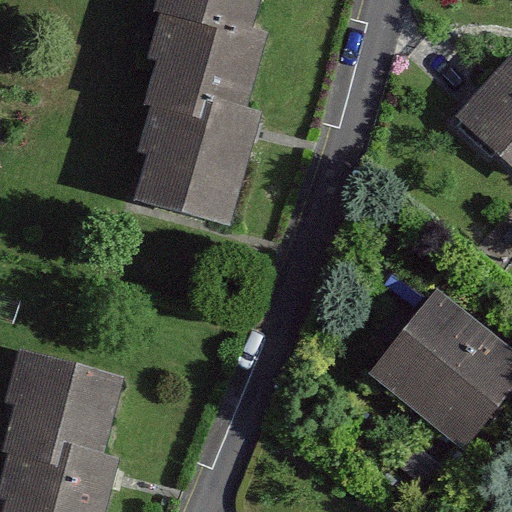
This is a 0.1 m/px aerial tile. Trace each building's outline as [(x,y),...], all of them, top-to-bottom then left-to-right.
[(160,0),(158,10),(250,33),(258,0),(160,0)] [(250,33),(158,10),(147,54),(159,57),(135,148),(151,152),(137,204),(228,227),(253,131),(256,118),(242,114),(263,37),(250,33)] [(511,62),(458,119),(511,169),(511,62)] [(511,354),(437,295),(372,376),(463,448),(511,386),(511,354)] [(119,379),(20,354),(8,403),(15,405),(3,454),(9,455),(0,491),(0,496),(7,498),(2,511),(99,511),(109,477),(112,463),(98,459),(119,379)]
